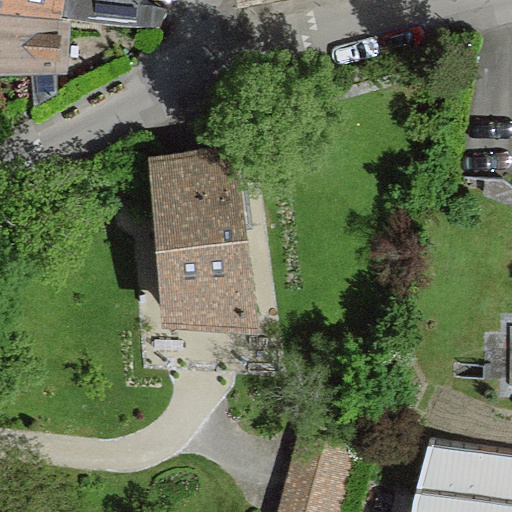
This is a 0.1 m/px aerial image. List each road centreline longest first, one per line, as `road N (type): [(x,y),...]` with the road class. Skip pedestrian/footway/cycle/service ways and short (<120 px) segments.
road 1 (residential): [(202,62),(495,0)]
road 2 (residential): [(0,179),(202,62)]
